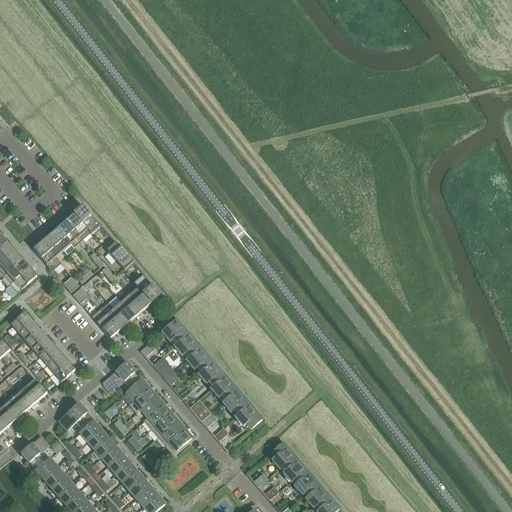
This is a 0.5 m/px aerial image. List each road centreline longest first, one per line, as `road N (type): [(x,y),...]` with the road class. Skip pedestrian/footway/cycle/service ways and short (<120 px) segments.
road 1 (tertiary): [(458,511),(55,0)]
road 2 (unknown): [(121,0),(511,494)]
road 3 (track): [(132,0),(511,482)]
road 4 (residential): [(0,465),(132,350)]
road 5 (residential): [(132,350),(228,461)]
